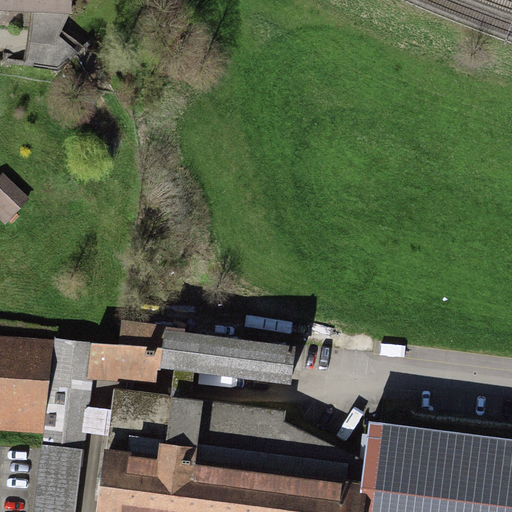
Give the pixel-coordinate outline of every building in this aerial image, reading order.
[(70,0),(0,0),(0,10),(30,12),(22,69),(54,69),(78,53),(59,36),(70,11),(70,0)] [(27,200),(7,184),(0,191),(0,205),(3,207),(0,210),(0,220),(6,225),(27,200)] [(90,342),(54,337),(53,351),(43,431),(33,511),(76,511),(93,376),(162,381),(163,371),(290,386),(292,370),(294,349),(185,336),(185,330),(124,324),(121,343),(90,342)] [(0,427),(43,431),(53,351),(0,347),(0,427)] [(511,511),(511,444),(374,427),(369,466),(282,427),(283,415),(118,394),(102,511),(511,511)]
